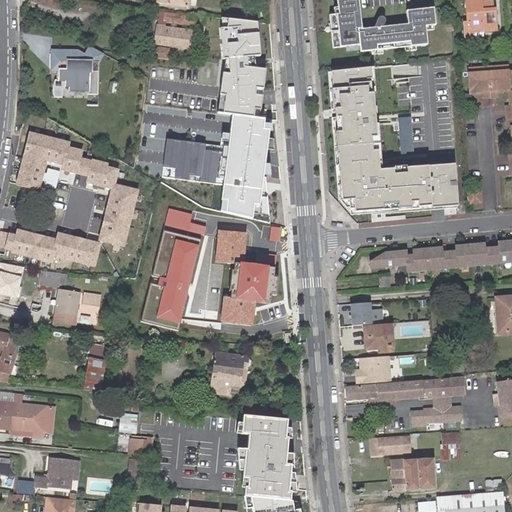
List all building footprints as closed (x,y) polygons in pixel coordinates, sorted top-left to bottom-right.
[(360,44),(361,51),(428,44),(426,26),(436,25),(434,8),(407,10),(409,27),(359,32),(355,0),(328,0),(334,47),(360,44)] [(463,23),(464,38),(471,37),(471,32),(497,30),(496,11),(492,12),(480,12),(480,2),(479,0),(464,0),(467,23),(463,23)] [(480,2),(480,12),(492,12),(491,1),(480,2)] [(165,15),(158,14),(157,27),(164,28),(165,24),(164,24),(165,15)] [(165,24),(183,26),(185,17),(165,15),(164,24),(165,24)] [(185,17),(183,26),(193,27),(194,19),(185,17)] [(257,22),(220,18),(222,59),(228,59),(229,75),(222,74),(220,95),(225,96),(223,114),(232,115),(221,212),(270,224),(265,177),(270,176),(270,164),(265,164),(269,130),(264,130),(265,119),(254,117),(255,109),(260,110),(262,96),(255,95),(256,89),(263,89),(265,70),(255,68),(254,56),(259,56),(257,22)] [(155,45),(174,47),(174,50),(191,52),(193,32),(164,28),(157,27),(155,45)] [(76,50),(50,49),(50,69),(57,69),(57,79),(53,79),(52,81),(52,83),(52,84),(52,86),(52,88),(52,89),(52,91),(52,93),(53,95),(60,95),(60,88),(65,86),(69,87),(69,89),(86,90),(86,94),(96,95),(97,62),(102,53),(97,50),(89,46),(84,54),(76,50)] [(339,200),(344,208),(354,212),(455,206),(453,163),(378,167),(371,63),(330,65),(339,200)] [(471,68),(472,93),(479,93),(480,91),(484,90),(484,92),(484,93),(485,97),(501,96),(500,91),(501,89),(505,89),(507,91),(511,90),(510,65),(471,68)] [(216,128),(217,112),(182,109),(181,125),(216,128)] [(413,115),(398,116),(400,153),(415,152),(413,115)] [(68,144),(30,135),(25,155),(63,164),(62,168),(90,175),(88,182),(114,188),(101,241),(124,247),(138,191),(115,185),(119,170),(106,167),(107,164),(92,161),(92,162),(80,159),(81,152),(67,148),(68,144)] [(44,164),(23,158),(16,184),(37,190),(44,164)] [(42,184),(57,187),(60,169),(45,167),(42,184)] [(482,189),(470,190),(471,201),(483,200),(482,189)] [(192,215),(169,209),(165,226),(204,235),(206,227),(190,223),(192,215)] [(281,229),(271,227),(269,241),(279,243),(281,229)] [(16,237),(1,233),(0,238),(0,243),(6,245),(6,247),(13,249),(12,251),(49,261),(51,254),(66,258),(67,257),(80,261),(79,263),(93,266),(98,245),(58,234),(56,242),(17,231),(16,237)] [(242,264),(244,233),(217,232),(215,262),(240,264),(242,264)] [(198,246),(175,241),(156,318),(179,324),(198,246)] [(402,273),(509,263),(507,243),(493,244),(493,249),(478,251),(478,246),(450,248),(451,253),(436,255),(435,250),(407,252),(408,257),(400,258),(401,268),(402,273)] [(393,259),(394,269),(401,268),(400,258),(393,259)] [(381,260),(365,268),(365,271),(394,269),(393,259),(381,260)] [(0,294),(17,297),(22,265),(0,262),(0,294)] [(240,264),(236,300),(254,302),(269,304),(270,294),(276,295),(278,278),(273,277),(274,268),(242,264),(240,264)] [(59,273),(39,271),(38,286),(58,288),(59,273)] [(375,280),(377,290),(386,290),(385,279),(375,280)] [(56,289),(52,315),(58,315),(56,323),(72,326),(77,293),(56,289)] [(511,329),(511,294),(495,296),(496,313),(499,313),(500,330),(511,329)] [(224,299),(221,320),(252,324),(254,302),(236,300),(224,299)] [(379,308),(369,309),(368,301),(348,303),(350,324),(370,322),(380,321),(379,308)] [(376,346),(390,345),(388,325),(362,326),(364,347),(376,346)] [(13,338),(0,333),(0,354),(7,357),(13,338)] [(20,340),(13,338),(7,357),(0,354),(0,359),(0,360),(0,373),(9,376),(20,340)] [(90,345),(83,391),(100,392),(107,348),(90,345)] [(468,366),(468,353),(456,353),(456,357),(468,366)] [(482,353),(473,353),(473,367),(481,367),(482,353)] [(231,383),(230,388),(239,389),(244,384),(246,367),(247,367),(249,366),(249,362),(248,362),(247,361),(247,358),(215,354),(212,381),(231,383)] [(356,384),(390,381),(388,356),(359,359),(359,370),(362,372),(362,375),(355,375),(356,384)] [(470,369),(468,366),(456,357),(451,363),(461,371),(463,370),(467,373),(470,369)] [(460,407),(450,408),(450,396),(464,395),(462,377),(446,378),(446,380),(412,382),(396,384),(346,387),(347,399),(370,398),(380,398),(380,401),(389,401),(397,400),(397,398),(405,398),(405,399),(433,397),(434,409),(426,409),(426,411),(410,413),(411,426),(428,425),(428,423),(461,421),(460,407)] [(497,415),(511,414),(511,378),(494,380),(497,415)] [(229,396),(230,388),(231,383),(212,381),(210,395),(229,396)] [(0,428),(46,433),(48,407),(0,402),(0,428)] [(48,407),(46,433),(54,434),(56,408),(48,407)] [(242,497),(289,502),(290,493),(290,492),(288,492),(290,466),(284,465),(285,454),(287,439),(284,439),(285,429),(286,421),(239,417),(239,424),(238,435),(247,436),(245,451),(243,451),(241,472),(241,479),(247,480),(246,488),(243,488),(243,489),(242,497)] [(129,418),(120,418),(119,435),(134,436),(135,425),(129,425),(129,418)] [(437,445),(457,444),(457,434),(436,435),(437,445)] [(379,453),(409,451),(408,437),(378,438),(370,439),(371,453),(379,453)] [(147,440),(137,440),(135,456),(145,457),(147,440)] [(290,492),(290,493),(295,493),(292,455),(285,454),(284,465),(290,466),(288,492),(290,492)] [(408,457),(400,457),(400,460),(390,461),(392,491),(435,488),(433,459),(408,460),(408,459),(408,457)] [(71,460),(50,458),(48,475),(48,478),(44,479),(35,478),(34,486),(68,490),(71,460)] [(141,462),(129,461),(127,481),(139,482),(141,462)] [(437,511),(500,511),(499,493),(449,497),(437,498),(438,511),(437,511)] [(8,503),(21,504),(21,497),(9,496),(8,503)] [(299,511),(297,503),(289,502),(242,497),(245,511),(299,511)] [(71,511),(72,511),(64,511),(65,502),(65,499),(46,498),(45,509),(44,511),(71,511)] [(72,511),(73,503),(65,502),(64,511),(72,511)]
